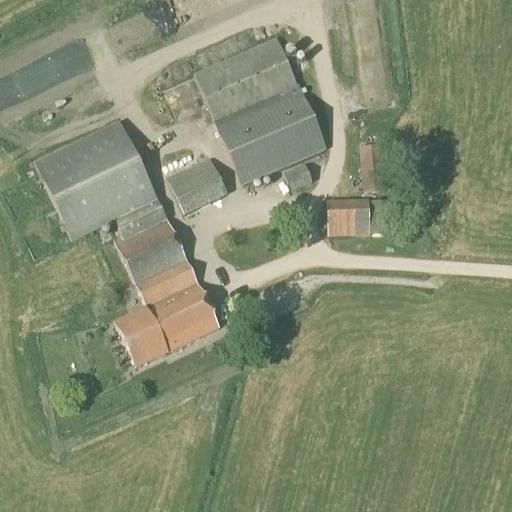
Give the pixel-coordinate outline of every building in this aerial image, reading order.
[(243,192),(316,160),(315,159),(326,155),(297,92),(276,43),(193,79),(214,129),(240,191),(242,190),(243,192)] [(113,247),(145,313),(113,328),(135,374),(167,358),(166,357),(217,332),(196,289),(119,128),(33,169),(70,245),(113,225),(121,243),(113,247)] [(362,197),(384,195),(381,150),(358,151),(362,197)] [(183,221),(227,199),(209,162),(165,183),(183,221)] [(290,196),(311,187),(304,169),(282,179),(290,196)] [(368,207),(368,203),(325,205),(327,240),(369,239),(369,240),(394,238),(392,205),(368,207)]
